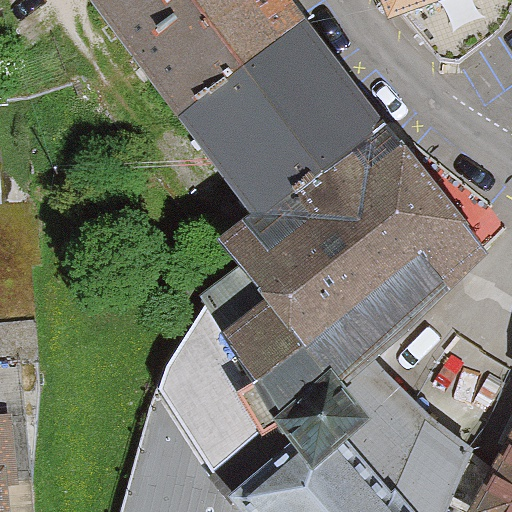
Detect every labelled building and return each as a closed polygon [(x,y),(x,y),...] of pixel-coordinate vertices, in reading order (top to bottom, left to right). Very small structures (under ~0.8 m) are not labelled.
[(174,117),(297,13),(286,0),(98,0),(89,7),(174,117)] [(388,0),(400,19),(409,16),(445,61),(463,60),(511,11),(509,0),(388,0)] [(253,221),(379,123),(297,13),(174,117),(253,221)] [(4,103),(0,103),(0,263),(28,261),(42,260),(29,101),(4,103)] [(313,469),(347,439),(331,422),(382,377),(374,369),(368,362),(482,258),(379,123),(253,221),(218,246),(236,271),(200,295),(256,373),(231,394),(273,442),(279,438),(286,445),(293,452),(313,469)] [(39,392),(28,261),(0,263),(0,471),(31,469),(39,392)] [(231,506),(236,511),(445,511),(470,454),(382,377),(331,422),(347,439),(313,469),(293,452),(231,506)] [(511,511),(511,434),(469,511),(511,511)] [(34,511),(31,469),(0,471),(0,511),(34,511)]
